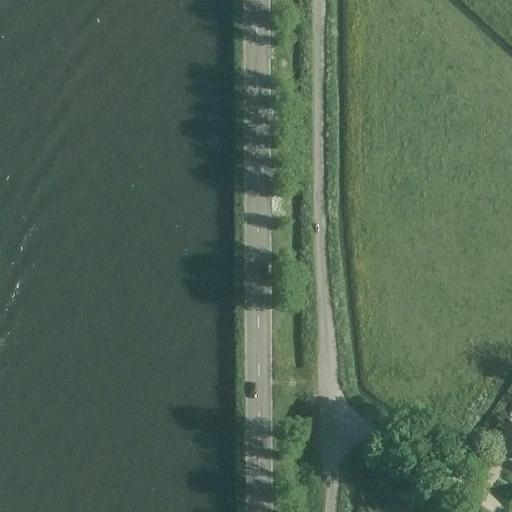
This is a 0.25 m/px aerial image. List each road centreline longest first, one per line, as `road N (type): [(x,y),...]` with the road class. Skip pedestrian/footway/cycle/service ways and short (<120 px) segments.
road 1 (unclassified): [(321,0),(328,511)]
road 2 (tertiary): [(261,0),(264,511)]
road 3 (track): [(501,511),(486,502),(483,484),(329,417)]
